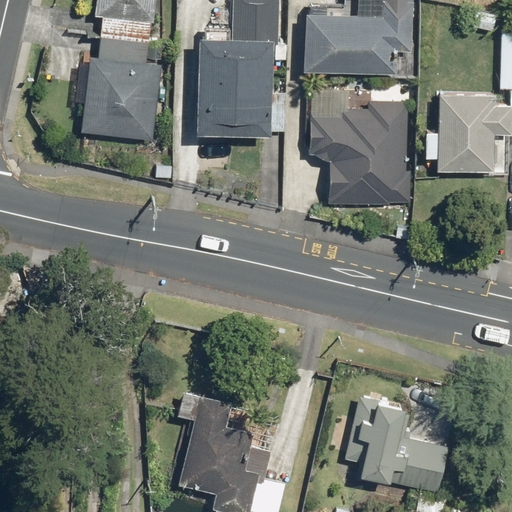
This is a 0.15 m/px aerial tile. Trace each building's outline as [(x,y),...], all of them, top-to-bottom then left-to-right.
[(94,56),(86,55),(77,131),(151,139),(159,63),(143,61),(147,21),(151,21),(153,0),(92,0),(90,15),(98,16),(94,56)] [(300,11),(297,69),(393,73),(394,51),(407,51),(409,0),(375,0),(375,15),(300,11)] [(193,36),(190,133),(264,135),(265,131),(284,131),(285,93),(266,92),(267,38),(193,36)] [(491,94),(434,93),(432,170),(490,171),(491,134),(508,135),(509,104),(491,103),(491,94)] [(325,160),(325,202),(408,202),(408,171),(403,171),(404,101),(365,100),(365,108),(345,108),(345,110),(339,110),(339,114),(306,114),(305,153),(325,160)] [(226,399),(194,392),(173,482),(211,490),(207,506),(232,511),(244,511),(254,470),(240,467),(249,430),(220,424),(226,399)] [(355,458),(351,472),(433,491),(444,445),(400,435),(405,411),(395,409),(396,403),(355,393),(341,455),(355,458)]
